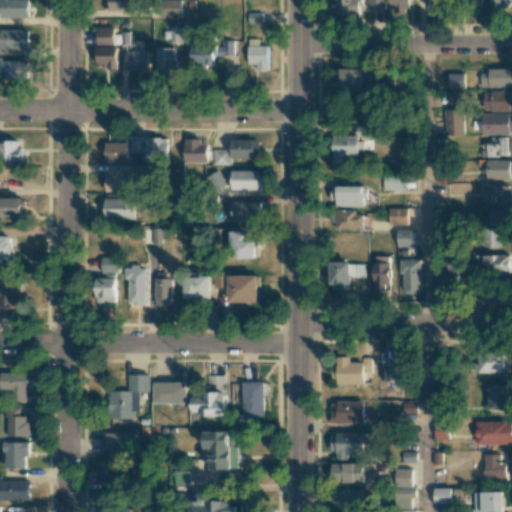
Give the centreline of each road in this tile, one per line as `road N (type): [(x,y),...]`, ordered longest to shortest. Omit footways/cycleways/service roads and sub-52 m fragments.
road 1 (residential): [(511,322),(321,323),(272,344),(0,343)]
road 2 (residential): [(68,0),(66,511)]
road 3 (tertiary): [(298,0),(297,511)]
road 4 (residential): [(297,112),(0,108)]
road 5 (residential): [(511,44),(298,44)]
